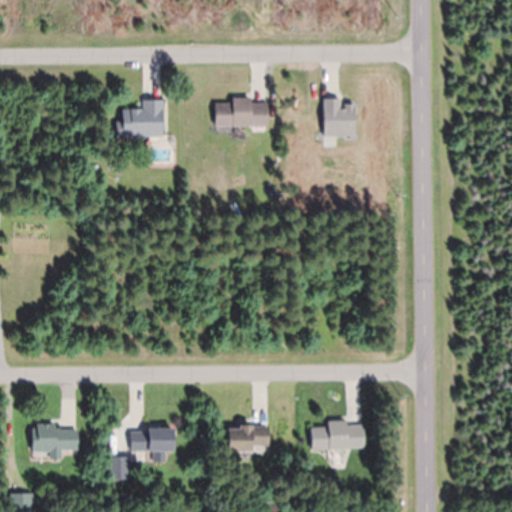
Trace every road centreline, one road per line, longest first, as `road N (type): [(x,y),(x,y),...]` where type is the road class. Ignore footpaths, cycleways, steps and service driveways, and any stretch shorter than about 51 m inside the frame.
road 1 (residential): [(426,511),(418,0)]
road 2 (residential): [(423,371),(0,375)]
road 3 (residential): [(419,52),(0,57)]
